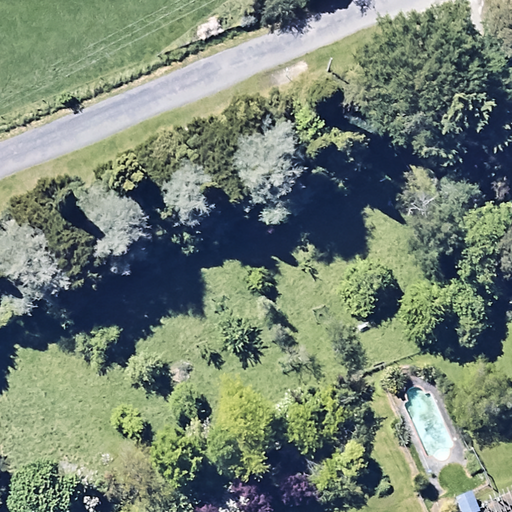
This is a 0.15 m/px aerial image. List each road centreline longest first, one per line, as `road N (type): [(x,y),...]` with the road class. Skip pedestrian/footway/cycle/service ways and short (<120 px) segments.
road 1 (unclassified): [(0,154),(379,0)]
road 2 (residential): [(452,0),(511,120)]
